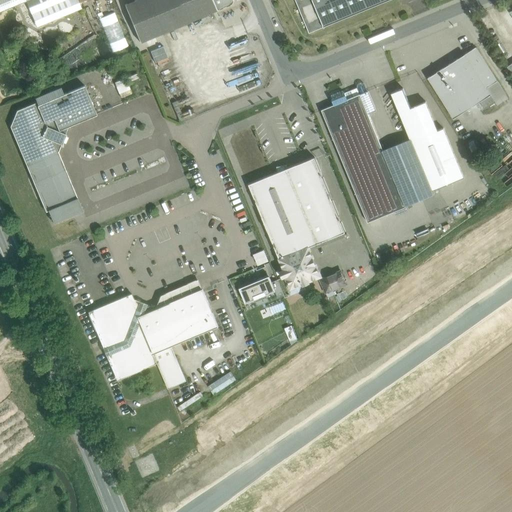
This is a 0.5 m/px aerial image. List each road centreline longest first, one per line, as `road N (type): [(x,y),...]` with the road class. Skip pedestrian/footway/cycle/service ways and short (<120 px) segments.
road 1 (secondary): [(192,511),(511,293)]
road 2 (primary): [(0,225),(116,511)]
road 3 (residential): [(292,79),(482,0)]
road 4 (residential): [(292,79),(172,135)]
